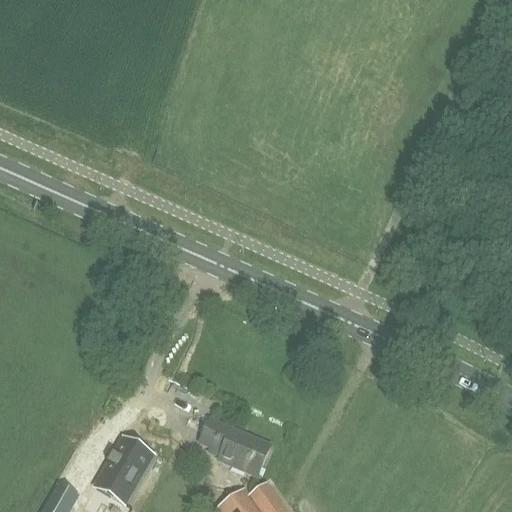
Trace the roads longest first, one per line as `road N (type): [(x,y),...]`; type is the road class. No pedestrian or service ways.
road 1 (primary): [(511,403),(0,169)]
road 2 (track): [(486,0),(489,13),(343,323)]
